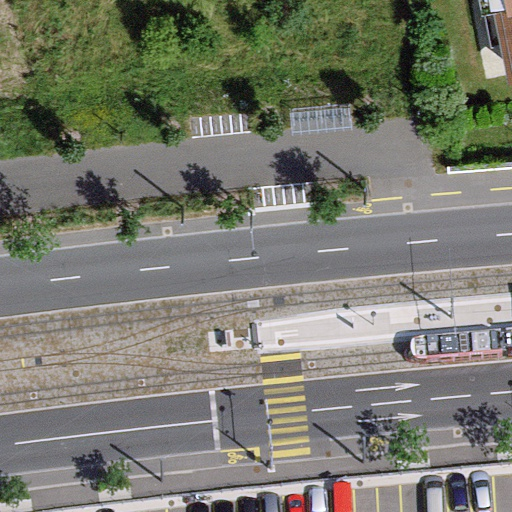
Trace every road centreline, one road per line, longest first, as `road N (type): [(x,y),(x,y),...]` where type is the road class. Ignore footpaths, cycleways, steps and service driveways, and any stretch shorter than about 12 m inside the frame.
road 1 (secondary): [(511,232),(0,287)]
road 2 (secondary): [(0,447),(511,393)]
